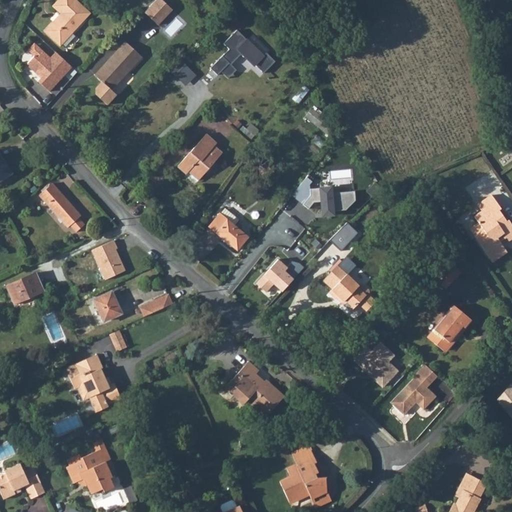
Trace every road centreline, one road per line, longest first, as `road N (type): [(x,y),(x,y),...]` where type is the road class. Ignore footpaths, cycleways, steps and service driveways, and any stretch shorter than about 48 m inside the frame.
road 1 (unclassified): [(385,470),(369,433),(127,219),(0,73)]
road 2 (residential): [(385,470),(403,466),(511,354)]
